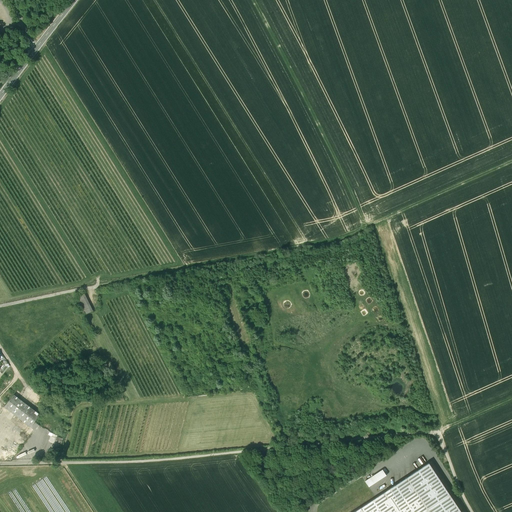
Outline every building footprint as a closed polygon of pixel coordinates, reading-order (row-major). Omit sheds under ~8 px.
[(92,311),(84,294),(76,298),(84,315),(92,311)] [(30,427),(40,415),(14,395),(4,407),(30,427)] [(35,422),(31,427),(35,430),(39,425),(35,422)] [(63,439),(57,437),(54,444),(55,444),(59,445),(60,446),(63,439)] [(460,511),(428,463),(360,508),(354,511),(460,511)] [(382,470),(365,481),(368,487),(386,475),(382,470)]
